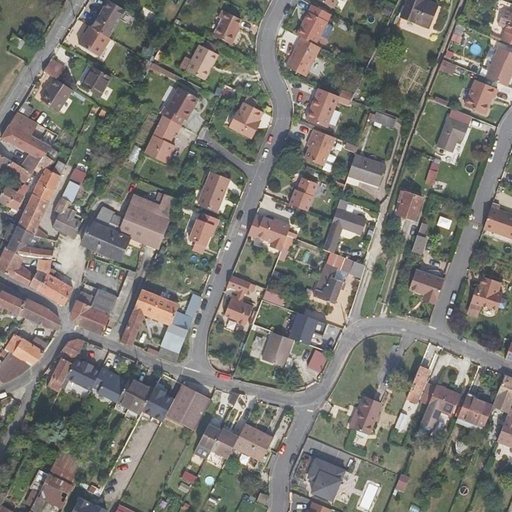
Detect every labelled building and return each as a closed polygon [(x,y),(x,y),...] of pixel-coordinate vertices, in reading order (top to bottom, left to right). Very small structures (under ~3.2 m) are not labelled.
[(318,0),(334,8),(338,0),(318,0)] [(423,0),(408,0),(401,18),(428,28),(437,5),(423,0)] [(109,38),(126,11),(109,1),(92,29),(90,27),(79,45),(100,58),(111,40),(109,38)] [(312,5),(297,35),(301,38),(317,45),(332,14),(312,5)] [(506,27),(501,40),(511,44),(511,12),(504,10),(498,24),(506,27)] [(219,18),(223,20),(215,36),(232,45),(238,33),(236,31),(241,21),(222,11),(219,18)] [(465,26),(458,23),(453,34),(461,37),(465,26)] [(306,77),(321,48),(317,45),(301,38),(286,66),(306,77)] [(207,41),(204,48),(214,53),(217,47),(207,41)] [(214,53),(204,48),(199,46),(186,72),(205,82),(219,56),(214,53)] [(511,53),(498,48),(486,78),(508,86),(511,77),(511,53)] [(65,69),(52,61),(44,72),(55,79),(57,81),(65,69)] [(456,66),(443,61),(439,69),(453,75),(456,66)] [(112,79),(92,67),(81,86),(101,98),(112,79)] [(59,112),(73,91),(57,81),(55,79),(41,101),(59,112)] [(465,106),(484,114),(492,98),(494,99),(498,90),(476,80),(465,106)] [(164,108),(160,115),(163,117),(181,127),(185,120),(187,121),(199,100),(179,88),(167,109),(164,108)] [(351,101),(339,96),(319,88),(306,120),(327,128),(337,103),(349,107),(351,101)] [(448,102),(435,97),(434,102),(446,107),(448,102)] [(34,109),(24,103),(18,113),(28,118),(34,109)] [(253,139),(258,130),(256,128),(260,120),(264,112),(244,103),(240,111),(238,110),(229,128),(253,139)] [(449,118),(457,121),(469,126),(472,117),(452,109),(449,118)] [(396,120),(376,112),(373,121),(393,129),(396,120)] [(32,136),(39,124),(28,118),(18,113),(10,126),(2,139),(23,151),(29,155),(21,168),(32,175),(37,167),(39,165),(51,148),(32,136)] [(178,134),(182,127),(181,127),(163,117),(145,154),(167,165),(176,147),(170,144),(176,133),(178,134)] [(463,140),(469,126),(457,121),(449,118),(437,146),(452,153),(458,138),(463,140)] [(324,167),(336,138),(314,129),(311,138),(307,146),(309,147),(305,159),(324,167)] [(347,148),(357,152),(358,147),(349,143),(347,148)] [(39,165),(46,169),(48,170),(59,154),(51,148),(39,165)] [(328,159),(334,162),(338,152),(333,150),(328,159)] [(23,151),(15,164),(21,168),(29,155),(23,151)] [(7,172),(13,163),(0,154),(0,170),(6,174),(7,172)] [(386,165),(356,155),(348,176),(379,187),(386,165)] [(52,173),(48,170),(46,169),(39,181),(32,195),(49,203),(60,178),(66,165),(59,162),(52,173)] [(7,172),(25,183),(31,176),(32,175),(21,168),(15,164),(13,163),(7,172)] [(41,170),(37,167),(32,175),(31,176),(35,178),(41,170)] [(76,169),(62,198),(73,204),(75,197),(80,187),(84,179),(86,174),(76,169)] [(198,205),(217,213),(231,180),(211,172),(198,205)] [(295,190),(289,204),(308,212),(319,184),(302,178),(297,190),(295,190)] [(89,181),(84,179),(80,187),(75,197),(80,199),(89,181)] [(30,187),(24,184),(18,193),(25,196),(30,187)] [(0,197),(0,203),(8,207),(16,192),(6,187),(0,197)] [(8,207),(11,208),(17,211),(25,196),(18,193),(16,192),(8,207)] [(423,198),(405,192),(397,214),(415,220),(423,198)] [(164,195),(159,193),(155,204),(133,195),(129,205),(156,215),(164,195)] [(37,229),(49,203),(32,195),(30,199),(22,217),(17,227),(35,236),(48,239),(48,237),(37,229)] [(156,215),(129,205),(118,233),(130,238),(129,240),(140,244),(143,245),(158,250),(177,203),(179,200),(164,195),(156,215)] [(55,212),(59,214),(66,217),(71,207),(73,204),(62,198),(55,212)] [(500,206),(493,203),(490,213),(484,229),(511,238),(511,214),(499,209),(500,206)] [(77,210),(71,207),(66,217),(59,214),(52,228),(61,233),(73,238),(80,226),(85,217),(76,213),(77,210)] [(116,212),(104,207),(96,223),(107,228),(116,212)] [(365,219),(337,209),(323,249),(333,253),(342,228),(360,234),(365,219)] [(198,219),(189,240),(206,247),(214,227),(216,227),(219,220),(204,214),(201,221),(198,219)] [(263,218),(256,215),(252,225),(248,235),(256,238),(257,237),(271,243),(270,247),(281,251),(283,248),(287,236),(291,226),(275,220),(274,221),(264,217),(263,218)] [(441,216),(438,224),(450,228),(452,220),(441,216)] [(127,246),(129,240),(130,238),(118,233),(107,228),(96,223),(91,232),(90,231),(83,245),(91,249),(95,250),(120,261),(127,246)] [(10,242),(7,249),(24,258),(39,259),(52,260),(54,252),(29,247),(35,236),(17,227),(10,224),(6,233),(3,239),(10,242)] [(287,236),(283,248),(289,250),(294,238),(287,236)] [(427,240),(416,236),(412,251),(422,255),(427,240)] [(140,244),(129,240),(127,246),(140,251),(143,245),(140,244)] [(6,249),(0,260),(0,271),(13,278),(13,279),(27,286),(31,288),(37,292),(50,269),(50,268),(52,260),(39,259),(39,262),(37,272),(34,278),(19,269),(24,258),(7,249),(6,249)] [(91,259),(95,250),(91,249),(86,257),(89,258),(91,259)] [(340,271),(361,279),(365,266),(363,264),(345,258),(340,271)] [(325,265),(313,296),(335,305),(344,283),(334,279),(337,270),(325,265)] [(50,269),(37,292),(52,300),(64,307),(73,289),(52,277),(55,271),(50,268),(50,269)] [(127,276),(134,278),(136,273),(129,270),(127,276)] [(426,300),(436,304),(444,281),(416,271),(409,289),(428,295),(426,300)] [(134,279),(134,278),(127,276),(118,297),(110,316),(109,317),(117,321),(128,295),(134,279)] [(239,291),(245,294),(246,294),(250,283),(232,276),(227,287),(239,291)] [(481,306),(498,311),(499,308),(502,299),(503,293),(499,292),(502,283),(483,277),(480,286),(477,285),(467,314),(477,318),(481,306)] [(16,295),(13,289),(2,283),(0,287),(0,318),(4,308),(25,318),(41,325),(47,310),(45,308),(26,300),(25,302),(19,299),(15,297),(16,295)] [(266,289),(262,299),(281,307),(285,297),(266,289)] [(99,290),(95,299),(91,308),(110,316),(118,297),(99,290)] [(144,315),(169,325),(170,326),(176,312),(179,305),(142,290),(134,310),(144,315)] [(239,291),(235,300),(241,302),(245,294),(239,291)] [(91,308),(95,299),(89,297),(85,304),(82,303),(85,295),(80,293),(72,311),(72,323),(87,329),(102,335),(109,317),(110,316),(91,308)] [(185,315),(193,319),(201,297),(193,294),(185,315)] [(253,307),(241,302),(235,300),(231,298),(225,316),(236,320),(236,322),(245,326),(253,307)] [(45,327),(58,330),(59,321),(57,317),(47,310),(41,325),(45,327)] [(131,347),(144,317),(144,315),(134,310),(120,343),(131,347)] [(185,315),(176,312),(170,326),(169,325),(162,345),(161,348),(178,354),(193,319),(185,315)] [(289,338),(294,340),(309,345),(317,320),(297,313),(289,338)] [(288,357),(294,340),(289,338),(272,332),(262,359),(284,367),(285,367),(288,357)] [(32,345),(15,334),(5,349),(10,352),(0,364),(0,381),(2,384),(4,384),(20,376),(31,367),(45,352),(49,346),(37,338),(32,345)] [(47,387),(59,393),(66,379),(76,359),(85,342),(85,341),(78,339),(71,341),(68,342),(57,357),(61,359),(47,387)] [(158,354),(157,357),(174,364),(178,354),(161,348),(158,354)] [(328,356),(316,350),(308,367),(320,373),(328,356)] [(288,357),(285,367),(289,369),(292,367),(293,362),(292,359),(288,357)] [(84,363),(76,359),(66,379),(91,391),(93,387),(101,372),(93,368),(94,366),(85,362),(84,363)] [(429,371),(419,367),(407,398),(417,402),(429,371)] [(127,382),(102,369),(101,372),(93,387),(100,390),(98,394),(117,403),(127,382)] [(511,378),(505,375),(497,396),(511,401),(511,378)] [(117,403),(141,416),(143,412),(150,399),(154,390),(130,378),(127,382),(117,403)] [(211,399),(182,385),(169,409),(166,415),(195,431),(197,427),(211,399)] [(460,395),(438,386),(422,424),(435,429),(442,412),(451,416),(460,395)] [(228,403),(234,406),(240,395),(233,393),(228,403)] [(458,417),(484,428),(493,406),(467,395),(458,417)] [(169,409),(150,399),(143,412),(163,422),(166,415),(169,409)] [(365,399),(360,411),(357,419),(353,418),(350,426),(370,434),(382,406),(365,399)] [(497,441),(511,446),(511,408),(510,407),(497,441)] [(407,416),(400,413),(395,427),(402,430),(407,416)] [(456,422),(482,433),(484,428),(458,417),(456,422)] [(195,452),(207,459),(212,450),(222,430),(209,424),(206,431),(203,437),(195,452)] [(233,448),(261,462),(273,438),(245,424),(239,436),(233,448)] [(194,432),(203,437),(206,431),(197,427),(195,431),(194,432)] [(239,436),(223,428),(222,430),(212,450),(228,458),(233,448),(239,436)] [(87,461),(62,448),(48,475),(74,488),(75,485),(87,461)] [(331,501),(344,472),(317,460),(309,478),(315,481),(311,492),(331,501)] [(27,495),(18,511),(29,511),(37,496),(48,475),(39,470),(30,488),(33,490),(29,496),(27,495)] [(197,477),(185,471),(181,478),(194,484),(197,477)] [(74,488),(48,475),(37,496),(29,511),(40,511),(46,501),(63,509),(72,490),(74,488)] [(409,478),(401,475),(396,487),(404,490),(409,478)] [(305,479),(303,489),(310,490),(312,480),(305,479)] [(269,497),(261,493),(257,501),(265,505),(267,501),(269,497)] [(71,511),(106,511),(107,510),(97,505),(94,510),(88,506),(90,502),(79,497),(71,511)] [(333,511),(334,511),(314,503),(309,511),(308,511),(307,511),(333,511)]
